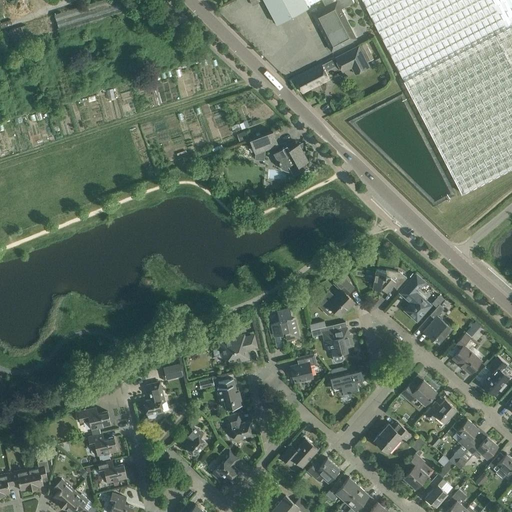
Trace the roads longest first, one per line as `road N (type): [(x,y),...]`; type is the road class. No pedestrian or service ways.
road 1 (secondary): [(453,258),(188,0)]
road 2 (residential): [(307,411),(257,374),(267,456)]
road 3 (residential): [(419,348),(377,312),(371,317),(380,390)]
road 4 (residential): [(511,437),(419,348)]
